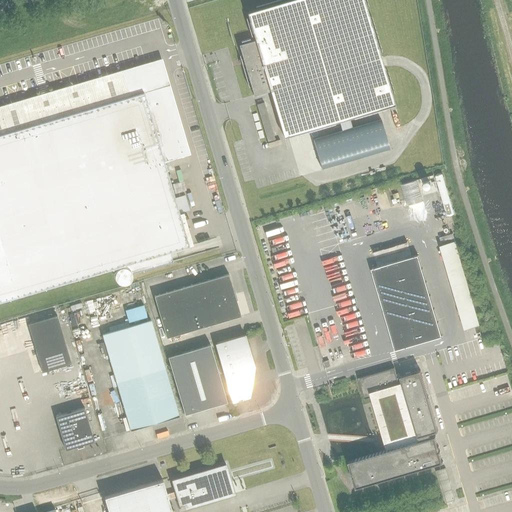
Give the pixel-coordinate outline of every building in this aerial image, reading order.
[(255,40),(238,44),(254,96),(270,91),(280,88),(294,134),(339,121),(341,131),(313,139),(321,168),(389,148),(380,119),(351,128),(349,118),(395,105),(384,68),(382,62),(381,58),(363,0),(287,0),(247,12),(255,40)] [(162,155),(164,161),(190,154),(165,67),(162,58),(71,85),(44,93),(18,100),(0,105),(0,134),(42,122),(39,111),(49,108),(88,97),(91,107),(133,95),(131,88),(156,81),(162,84),(177,135),(181,149),(162,155)] [(0,302),(15,297),(121,266),(122,268),(123,268),(124,268),(125,268),(126,268),(127,268),(128,269),(128,270),(129,270),(130,271),(131,272),(131,273),(131,274),(140,271),(163,264),(160,255),(169,252),(189,246),(179,213),(175,198),(164,161),(162,155),(181,149),(177,135),(162,84),(156,81),(131,88),(133,95),(91,107),(88,97),(49,108),(39,111),(42,122),(0,134),(0,302)] [(264,101),(257,103),(259,111),(266,109),(264,101)] [(272,131),(265,133),(267,141),(274,139),(272,131)] [(445,169),(437,171),(448,215),(456,213),(445,169)] [(401,180),(408,201),(425,195),(418,174),(401,180)] [(185,195),(175,198),(179,213),(189,210),(185,195)] [(453,234),(440,237),(441,243),(454,240),(453,234)] [(480,325),(455,241),(440,245),(464,329),(480,325)] [(395,350),(442,337),(418,255),(371,269),(395,350)] [(222,299),(235,295),(229,274),(216,277),(222,299)] [(222,299),(216,277),(204,281),(210,302),(222,299)] [(210,302),(204,281),(191,285),(197,306),(210,302)] [(197,306),(191,285),(179,288),(185,310),(197,306)] [(166,292),(172,313),(185,310),(179,288),(166,292)] [(154,296),(160,317),(172,313),(166,292),(154,296)] [(228,320),(241,316),(235,295),(222,299),(228,320)] [(210,302),(216,323),(228,320),(222,299),(210,302)] [(210,302),(197,306),(204,327),(216,323),(210,302)] [(147,317),(143,305),(125,310),(129,322),(147,317)] [(185,310),(191,331),(204,327),(197,306),(185,310)] [(191,331),(185,310),(172,313),(179,334),(191,331)] [(172,313),(160,317),(166,338),(179,334),(172,313)] [(28,324),(43,372),(72,363),(57,315),(28,324)] [(102,334),(131,430),(179,416),(151,320),(102,334)] [(242,374),(250,372),(252,371),(249,363),(253,362),(245,335),(235,338),(217,343),(225,369),(223,370),(232,402),(248,397),(242,374)] [(168,357),(184,414),(227,402),(210,344),(168,357)] [(348,461),(356,488),(443,462),(434,432),(438,431),(420,370),(397,377),(394,368),(358,378),(364,399),(375,396),(389,442),(391,449),(348,461)] [(84,446),(83,445),(95,441),(85,408),(56,416),(66,450),(77,446),(78,448),(84,446)] [(105,496),(104,497),(108,511),(171,511),(168,500),(177,497),(179,505),(184,503),(185,508),(229,495),(230,495),(234,494),(231,484),(226,464),(172,480),(175,491),(167,494),(162,480),(105,496)] [(435,474),(445,506),(455,503),(445,471),(435,474)]
